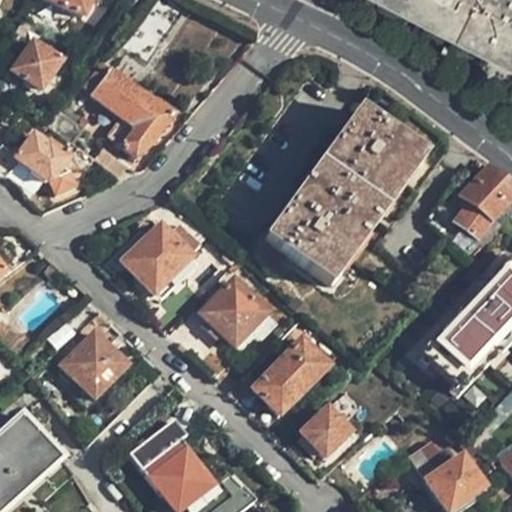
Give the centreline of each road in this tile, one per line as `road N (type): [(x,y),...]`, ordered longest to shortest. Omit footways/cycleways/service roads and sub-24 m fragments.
road 1 (residential): [(21,233),(174,364),(321,511)]
road 2 (residential): [(21,233),(151,193),(295,16)]
road 3 (unclassified): [(295,16),(386,63),(511,157)]
road 4 (unknown): [(386,63),(305,169)]
